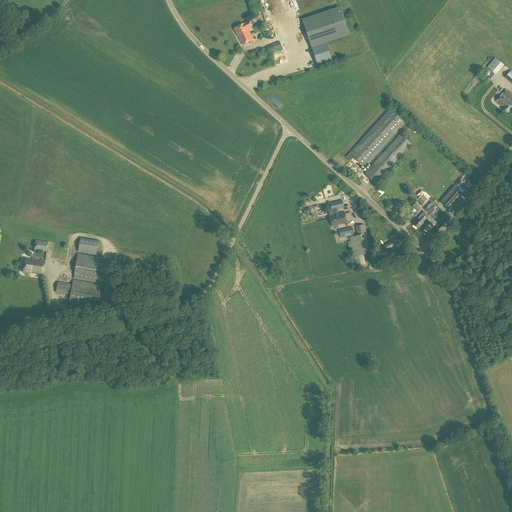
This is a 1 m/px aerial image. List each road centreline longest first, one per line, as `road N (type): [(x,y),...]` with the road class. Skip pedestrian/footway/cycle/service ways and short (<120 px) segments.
road 1 (unclassified): [(51,331),(198,297),(217,275),(288,126)]
road 2 (unclassified): [(511,329),(288,126)]
road 3 (unclassified): [(288,126),(198,45),(167,0)]
road 4 (track): [(427,252),(511,149)]
